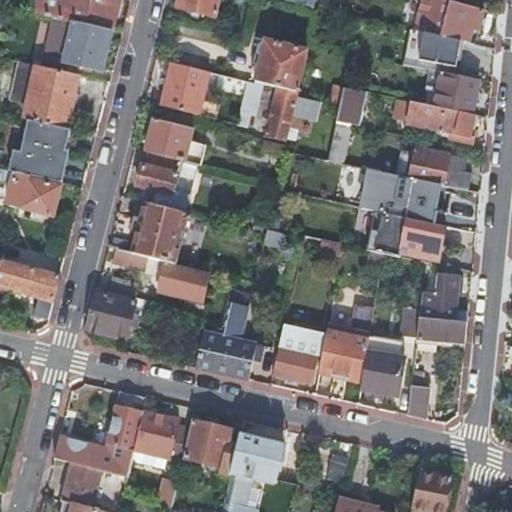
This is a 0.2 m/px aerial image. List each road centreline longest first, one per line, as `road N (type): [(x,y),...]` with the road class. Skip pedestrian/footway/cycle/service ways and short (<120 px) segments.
road 1 (residential): [(481,456),(59,358)]
road 2 (residential): [(481,456),(511,44)]
road 3 (residential): [(59,358),(151,0)]
road 4 (residential): [(20,511),(59,358)]
